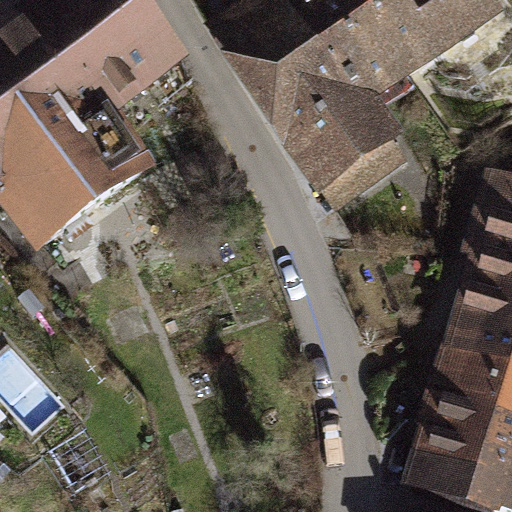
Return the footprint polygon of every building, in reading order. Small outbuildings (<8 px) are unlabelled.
[(195,86),(137,0),(63,0),(0,42),(0,206),(48,278),(165,201),(121,135),(195,86)] [(372,122),(292,0),(279,0),(216,41),(337,228),(410,181),(372,122)] [(413,96),(350,0),(292,0),(372,122),(413,96)] [(350,0),(413,96),(511,32),(511,31),(491,0),(350,0)] [(511,289),(511,199),(479,190),(455,273),(461,275),(511,289)] [(507,306),(511,307),(511,289),(461,275),(451,306),(503,321),(507,306)] [(500,348),(511,351),(511,307),(507,306),(503,321),(451,306),(432,373),(488,390),(500,348)] [(511,351),(500,348),(488,390),(511,396),(511,351)] [(391,511),(495,511),(511,456),(511,396),(488,390),(432,373),(391,511)] [(511,511),(511,456),(495,511),(511,511)]
